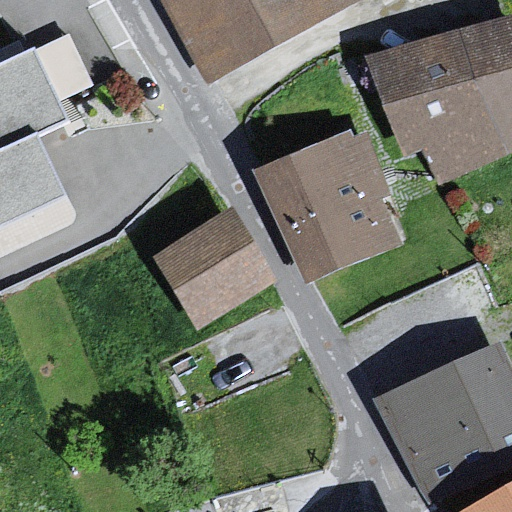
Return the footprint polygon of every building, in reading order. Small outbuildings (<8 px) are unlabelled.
[(155,0),(209,90),(370,0),(155,0)] [(511,30),(508,24),(368,65),(400,167),(424,162),(436,194),(511,161),(511,30)] [(69,123),(37,55),(0,71),(0,232),(68,201),(38,138),(69,123)] [(352,141),(253,182),(312,293),(401,253),(352,141)] [(230,218),(151,271),(198,343),(273,297),(230,218)] [(511,388),(502,358),(376,414),(429,511),(457,511),(511,486),(511,388)] [(511,511),(511,497),(483,511),(511,511)]
